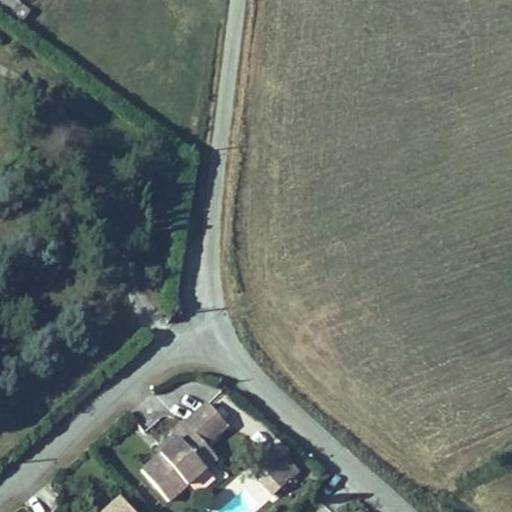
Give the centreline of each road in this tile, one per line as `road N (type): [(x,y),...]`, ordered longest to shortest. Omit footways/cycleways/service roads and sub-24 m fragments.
road 1 (unclassified): [(235,0),(203,324)]
road 2 (unclassified): [(203,324),(239,375),(398,511)]
road 3 (residential): [(0,501),(203,324)]
